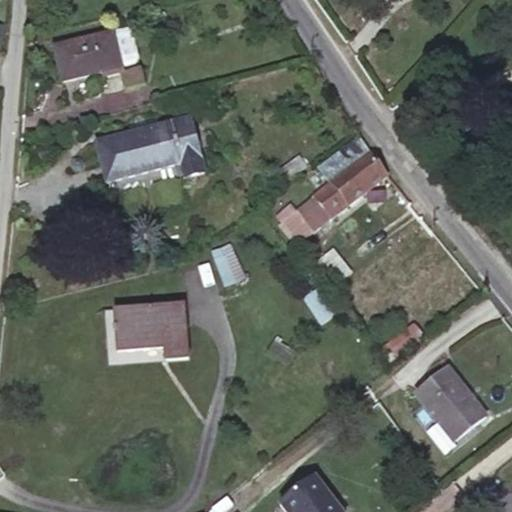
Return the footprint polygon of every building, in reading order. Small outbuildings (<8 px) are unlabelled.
[(165,30),(160,15),(151,18),(155,34),(165,30)] [(113,34),(54,49),(62,83),(98,74),(100,79),(123,73),(113,34)] [(191,120),(97,144),(107,184),(182,164),(185,179),(205,174),(191,120)] [(387,178),(359,139),(317,168),(330,184),(295,212),(313,234),(387,178)] [(307,168),(299,157),(279,172),(287,183),(307,168)] [(298,246),(313,234),(295,212),(280,224),(298,246)] [(230,242),(215,248),(229,284),(243,279),(230,242)] [(316,325),(331,318),(315,288),(301,295),(316,325)] [(184,312),(114,316),(116,354),(164,351),(165,364),(188,361),(184,312)] [(423,338),(413,326),(380,351),(390,364),(423,338)] [(486,418),(447,370),(415,396),(454,443),(486,418)] [(338,511),(314,480),(279,507),(282,511),(338,511)]
